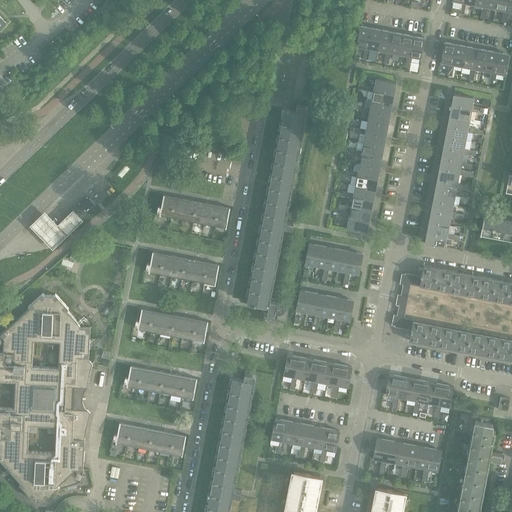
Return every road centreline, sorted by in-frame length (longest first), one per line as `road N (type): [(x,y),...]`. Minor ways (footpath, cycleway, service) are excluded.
road 1 (primary): [(0,242),(256,0)]
road 2 (primary): [(187,0),(0,179)]
road 3 (residential): [(395,245),(438,18)]
road 4 (residential): [(216,325),(251,143),(243,115)]
road 5 (residential): [(178,511),(216,325)]
road 6 (residential): [(216,325),(373,357)]
road 7 (residential): [(511,382),(373,357)]
